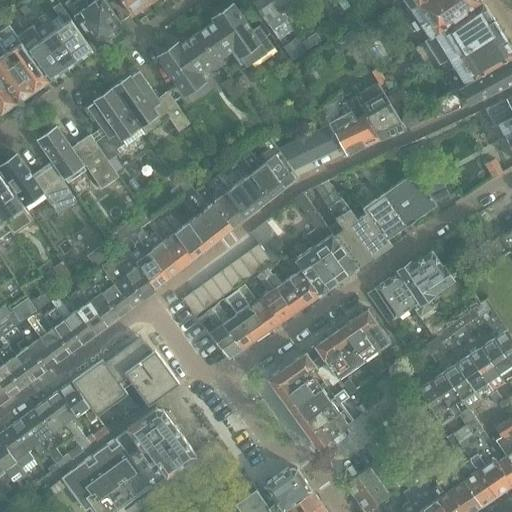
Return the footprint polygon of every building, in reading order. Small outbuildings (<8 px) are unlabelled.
[(105,0),(96,0),(74,16),(95,47),(124,27),(105,0)] [(145,8),(143,6),(151,1),(149,0),(121,0),(132,14),(134,13),(135,15),(145,8)] [(273,0),(251,0),(273,31),(288,21),(273,0)] [(273,0),(288,21),(302,11),(296,3),(293,0),(273,0)] [(346,0),(336,0),(344,10),(350,6),(346,0)] [(400,0),(402,2),(405,0),(411,9),(418,4),(423,0),(400,0)] [(481,0),(423,0),(418,4),(411,9),(431,38),(482,1),(481,0)] [(494,21),(495,21),(493,18),(482,1),(431,38),(428,40),(442,63),(458,53),(499,27),(497,25),(497,26),(494,21)] [(26,4),(20,8),(25,15),(31,11),(26,4)] [(64,23),(56,29),(77,59),(92,49),(70,19),(60,4),(53,8),(64,23)] [(215,21),(198,33),(221,66),(225,63),(220,57),(230,50),(241,66),(244,63),(247,67),(274,47),(259,25),(251,31),(233,4),(213,18),(215,21)] [(36,30),(42,39),(63,69),(77,59),(56,29),(46,15),(38,20),(42,25),(36,30)] [(344,16),(333,23),(340,33),(350,26),(344,16)] [(10,25),(0,32),(0,43),(6,53),(6,52),(33,90),(49,79),(27,49),(22,42),(17,35),(10,25)] [(32,25),(17,35),(22,42),(27,49),(49,79),(63,69),(42,39),(36,30),(32,25)] [(502,34),(499,30),(500,30),(499,27),(458,53),(474,78),(511,56),(511,49),(504,37),(504,36),(503,34),(502,34)] [(351,30),(334,41),(339,50),(357,40),(351,30)] [(316,32),(302,42),(307,49),(321,40),(316,32)] [(217,69),(221,66),(198,33),(180,45),(178,42),(158,56),(184,94),(204,80),(198,72),(212,62),(217,69)] [(299,40),(285,50),(292,60),(306,50),(299,40)] [(0,43),(0,76),(17,101),(33,90),(6,52),(6,53),(0,43)] [(511,56),(474,78),(458,86),(468,103),(482,97),(511,81),(511,56)] [(129,76),(112,88),(144,133),(168,116),(179,131),(190,123),(167,91),(158,98),(139,71),(130,77),(129,76)] [(0,110),(1,112),(17,101),(0,76),(0,110)] [(229,78),(221,83),(233,101),(241,96),(229,78)] [(378,83),(355,96),(379,137),(380,139),(406,128),(405,127),(378,83)] [(87,107),(106,134),(96,141),(109,159),(120,152),(117,149),(125,143),(127,145),(144,133),(112,88),(95,100),(96,101),(87,107)] [(486,107),(487,108),(485,108),(494,124),(496,123),(511,150),(511,95),(506,98),(505,99),(497,103),(497,102),(496,103),(488,107),(486,107)] [(337,118),(330,122),(343,147),(347,154),(365,146),(351,120),(364,112),(361,106),(350,110),(345,101),(341,103),(343,106),(333,112),(337,118)] [(419,123),(413,112),(413,111),(400,119),(406,128),(419,123)] [(364,112),(351,120),(365,146),(379,139),(364,112)] [(326,126),(313,132),(327,155),(338,149),(326,126)] [(56,127),(38,140),(53,161),(68,182),(85,170),(82,165),(84,163),(101,188),(119,176),(108,160),(109,159),(96,141),(95,142),(90,134),(70,148),(56,127)] [(313,132),(302,137),(316,160),(327,155),(313,132)] [(302,137),(290,143),(305,165),(316,160),(302,137)] [(270,138),(263,142),(269,149),(262,155),(284,187),(298,177),(293,170),(277,149),(270,138)] [(290,143),(277,149),(293,170),(305,165),(290,143)] [(252,150),(243,157),(271,197),(284,187),(262,155),(258,157),(252,150)] [(16,155),(0,166),(0,168),(26,206),(44,193),(56,210),(77,195),(68,182),(53,161),(31,176),(16,155)] [(246,176),(240,181),(258,207),(271,197),(243,157),(236,162),(246,176)] [(494,159),(485,164),(493,178),(503,172),(494,159)] [(379,181),(367,164),(360,169),(372,186),(379,181)] [(258,207),(240,181),(235,185),(223,170),(216,176),(245,217),(258,207)] [(385,191),(385,192),(407,224),(415,219),(415,218),(436,204),(413,171),(385,191)] [(0,216),(6,225),(6,223),(13,219),(15,222),(27,213),(0,173),(0,216)] [(220,196),(214,201),(232,227),(245,217),(216,176),(209,181),(220,196)] [(188,180),(180,186),(188,197),(190,195),(195,191),(188,180)] [(321,184),(329,194),(335,189),(329,181),(321,184)] [(203,186),(190,195),(220,237),(232,227),(214,201),(203,186)] [(385,191),(362,207),(366,212),(386,238),(388,236),(406,224),(407,225),(407,224),(385,192),(385,191)] [(302,192),(295,198),(316,228),(306,235),(314,246),(339,280),(357,267),(334,235),(329,229),(302,192)] [(195,216),(188,221),(207,247),(220,237),(190,195),(183,200),(195,216)] [(341,197),(335,202),(374,255),(390,244),(386,238),(366,212),(357,218),(341,197)] [(329,229),(334,235),(357,267),(374,255),(335,202),(328,208),(338,222),(329,229)] [(162,213),(149,223),(154,229),(161,224),(169,236),(162,241),(181,267),(194,257),(167,220),(162,213)] [(174,215),(167,220),(194,257),(207,247),(188,221),(182,226),(174,215)] [(143,227),(136,232),(168,277),(181,267),(162,241),(155,231),(149,235),(143,227)] [(511,228),(491,243),(501,256),(511,248),(511,228)] [(135,244),(138,248),(131,253),(155,287),(168,277),(136,232),(123,241),(128,249),(135,244)] [(276,234),(261,246),(272,261),(273,263),(283,255),(281,252),(286,249),(276,234)] [(490,241),(480,248),(491,263),(501,256),(491,243),(490,241)] [(259,243),(249,250),(262,268),(272,261),(261,246),(259,243)] [(102,245),(88,256),(95,266),(109,255),(102,245)] [(293,258),(290,260),(291,260),(293,263),(296,261),(320,293),(339,280),(314,246),(294,260),(293,258)] [(249,250),(240,257),(253,275),(262,268),(249,250)] [(430,298),(434,295),(432,293),(453,280),(451,278),(458,273),(451,262),(444,267),(443,265),(442,265),(432,250),(412,263),(411,261),(397,270),(399,272),(419,302),(420,302),(427,312),(419,317),(420,317),(433,337),(436,335),(445,328),(432,309),(435,307),(430,298)] [(131,253),(118,263),(119,265),(144,298),(157,289),(155,287),(131,253)] [(240,257),(230,264),(243,281),(253,275),(240,257)] [(287,262),(294,273),(289,277),(307,302),(320,293),(296,261),(293,263),(291,260),(290,260),(287,262)] [(62,262),(54,268),(68,288),(76,282),(62,262)] [(230,264),(221,270),(234,288),(243,281),(230,264)] [(120,278),(114,283),(132,307),(144,298),(119,265),(113,269),(120,278)] [(268,268),(264,270),(294,311),(307,302),(289,277),(281,283),(274,274),(273,275),(268,268)] [(221,270),(211,277),(224,295),(234,288),(221,270)] [(270,291),(263,295),(281,320),(294,311),(264,270),(256,276),(266,289),(268,288),(270,291)] [(399,272),(375,288),(376,288),(396,318),(412,306),(419,317),(427,312),(420,302),(419,302),(399,272)] [(114,283),(110,285),(103,276),(94,282),(120,316),(132,307),(114,283)] [(211,277),(202,284),(215,302),(224,295),(211,277)] [(82,288),(80,289),(107,325),(120,316),(94,282),(88,287),(83,280),(78,283),(82,288)] [(202,284),(192,291),(205,309),(215,302),(202,284)] [(245,284),(238,289),(268,330),(281,320),(263,295),(256,300),(245,284)] [(376,288),(368,293),(388,323),(396,318),(376,288)] [(52,301),(56,298),(49,289),(31,302),(37,311),(52,301)] [(78,309),(77,310),(95,334),(107,325),(80,289),(68,297),(78,309)] [(238,289),(232,293),(235,297),(228,302),(236,314),(255,338),(268,330),(238,289)] [(192,291),(183,298),(196,316),(205,309),(192,291)] [(52,301),(55,306),(83,343),(95,334),(77,310),(72,313),(59,296),(52,301)] [(487,299),(473,309),(478,316),(479,317),(492,308),(487,299)] [(218,303),(212,307),(242,348),(255,338),(236,314),(229,318),(218,303)] [(55,306),(43,315),(53,328),(71,352),(83,343),(55,306)] [(206,312),(217,328),(209,333),(229,357),(242,348),(212,307),(206,312)] [(367,308),(341,327),(363,358),(389,340),(367,308)] [(473,309),(460,318),(465,325),(478,316),(473,309)] [(0,321),(0,336),(21,322),(14,311),(0,321)] [(33,314),(27,318),(32,325),(58,361),(71,352),(53,328),(46,332),(33,314)] [(460,318),(448,326),(453,333),(465,325),(460,318)] [(24,340),(28,345),(46,370),(58,361),(32,325),(20,333),(24,340)] [(445,328),(436,335),(442,344),(443,344),(441,342),(454,334),(453,333),(448,326),(445,328)] [(28,345),(23,350),(20,346),(20,342),(24,340),(20,333),(15,327),(2,336),(34,379),(46,370),(28,345)] [(315,345),(316,346),(327,362),(337,376),(363,358),(341,327),(315,345)] [(511,337),(507,330),(494,339),(511,366),(511,337)] [(148,403),(145,404),(146,406),(179,382),(155,348),(151,351),(140,335),(104,362),(124,388),(133,382),(148,403)] [(433,337),(423,343),(430,353),(442,344),(436,335),(433,337)] [(0,337),(0,358),(4,364),(22,388),(34,379),(2,336),(0,337)] [(511,380),(511,379),(511,366),(494,339),(481,347),(505,384),(511,380)] [(423,343),(414,349),(420,359),(430,353),(423,343)] [(308,351),(306,352),(305,352),(269,378),(282,396),(327,362),(316,346),(314,347),(313,347),(308,351)] [(469,355),(468,355),(493,392),(495,390),(505,384),(481,347),(469,355)] [(468,355),(456,364),(480,400),(493,392),(468,355)] [(378,357),(368,365),(376,376),(386,369),(378,357)] [(102,358),(87,370),(112,404),(127,393),(124,388),(104,362),(102,358)] [(327,362),(282,396),(300,421),(330,399),(318,381),(326,375),(332,385),(340,380),(337,376),(327,362)] [(0,366),(0,383),(10,397),(22,388),(4,364),(0,366)] [(456,364),(443,372),(461,398),(468,409),(480,400),(456,364)] [(87,370),(72,381),(97,415),(112,404),(87,370)] [(443,373),(431,381),(455,417),(462,413),(455,402),(461,398),(443,372),(443,373)] [(349,379),(343,383),(350,393),(353,392),(356,389),(349,379)] [(511,394),(511,385),(510,382),(511,380),(505,384),(495,390),(503,401),(511,394)] [(72,381),(59,390),(77,414),(83,409),(85,413),(84,413),(91,422),(98,417),(97,416),(97,415),(72,381)] [(431,381),(418,389),(443,426),(455,417),(431,381)] [(0,404),(10,397),(0,383),(0,404)] [(74,424),(70,419),(77,414),(59,390),(47,399),(74,435),(84,448),(90,444),(75,423),(74,424)] [(47,399),(35,408),(62,445),(74,435),(47,399)] [(330,399),(300,421),(318,447),(349,424),(330,399)] [(155,407),(126,428),(128,430),(61,478),(79,503),(84,500),(92,511),(119,511),(118,510),(196,454),(194,453),(173,423),(164,410),(163,408),(162,409),(156,408),(155,407)] [(34,408),(35,408),(23,417),(48,452),(59,467),(71,458),(71,459),(72,458),(68,452),(62,445),(35,408),(34,408)] [(501,436),(492,442),(498,451),(501,449),(505,454),(496,460),(511,483),(511,482),(511,416),(495,427),(501,436)] [(38,450),(37,451),(41,457),(48,452),(23,417),(10,426),(28,450),(35,445),(38,450)] [(116,418),(104,427),(107,431),(109,432),(115,428),(122,423),(116,418)] [(21,455),(28,450),(10,426),(0,433),(0,437),(24,470),(30,465),(25,458),(24,458),(21,455)] [(104,427),(93,435),(97,441),(109,432),(107,431),(104,427)] [(498,451),(492,442),(481,427),(459,442),(495,495),(511,483),(496,460),(505,454),(501,449),(498,451)] [(463,478),(481,504),(495,495),(459,442),(453,434),(447,437),(453,447),(463,461),(455,466),(463,478)] [(0,437),(0,462),(12,479),(24,470),(0,437)] [(412,462),(425,481),(426,481),(432,476),(426,468),(442,457),(432,443),(420,451),(423,454),(412,462)] [(72,458),(84,450),(83,449),(79,444),(68,452),(72,458)] [(406,452),(392,461),(408,487),(425,511),(446,511),(431,489),(426,481),(425,481),(412,462),(406,452)] [(398,487),(383,466),(379,461),(346,485),(364,511),(373,505),(373,504),(398,487)] [(6,483),(12,479),(0,462),(0,488),(3,493),(10,489),(6,483)] [(297,467),(296,467),(289,466),(289,467),(265,484),(264,483),(256,489),(257,489),(256,489),(272,511),(278,511),(311,488),(297,468),(297,467)] [(451,468),(441,475),(466,511),(468,511),(481,504),(463,478),(456,467),(452,470),(451,468)] [(466,511),(441,475),(434,479),(438,484),(431,489),(446,511),(466,511)] [(403,491),(409,500),(402,505),(405,511),(425,511),(408,487),(403,491)] [(278,511),(307,511),(321,502),(311,488),(278,511)] [(256,489),(235,504),(241,511),(272,511),(256,489),(257,489),(256,489)] [(327,511),(321,502),(307,511),(327,511)]
